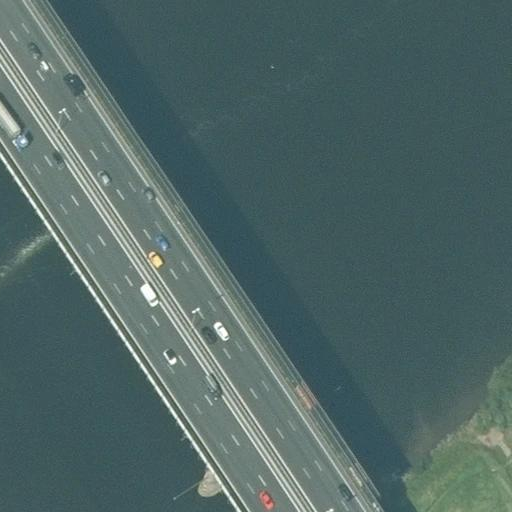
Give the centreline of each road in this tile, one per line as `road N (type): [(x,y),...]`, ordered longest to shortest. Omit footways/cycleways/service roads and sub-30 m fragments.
road 1 (motorway): [(335,511),(0,15)]
road 2 (motorway): [(0,113),(268,511)]
